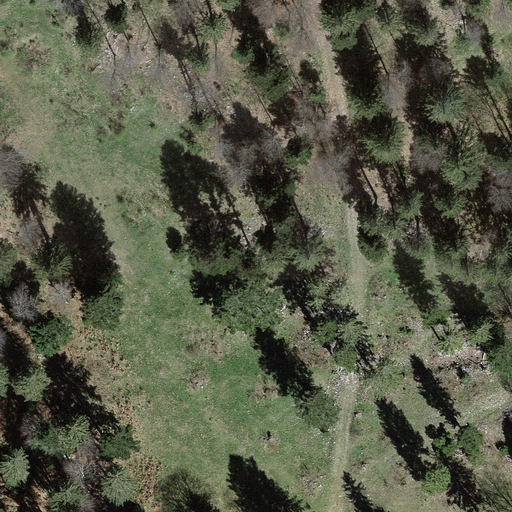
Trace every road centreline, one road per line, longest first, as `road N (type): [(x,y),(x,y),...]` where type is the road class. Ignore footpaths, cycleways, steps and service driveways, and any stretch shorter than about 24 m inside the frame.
road 1 (track): [(333,511),(348,357),(344,170),(316,0)]
road 2 (track): [(511,388),(412,444),(332,503)]
